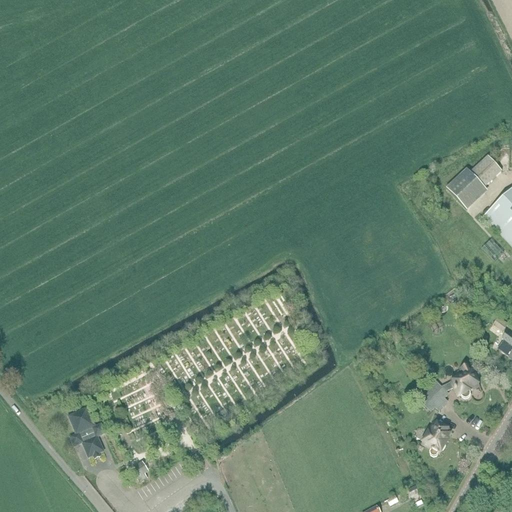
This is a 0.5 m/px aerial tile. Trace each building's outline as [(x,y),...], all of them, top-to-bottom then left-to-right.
[(488,158),(470,174),(484,189),(502,173),(488,158)] [(467,171),(446,190),(467,213),(488,194),(470,174),(467,171)] [(511,192),(484,218),(511,248),(511,192)] [(460,301),(453,305),(457,313),(464,309),(460,301)] [(493,327),(502,334),(509,326),(499,318),(493,327)] [(511,361),(511,337),(507,334),(502,340),(504,342),(497,350),(509,359),(511,361)] [(451,384),(441,389),(442,389),(446,393),(452,390),(453,389),(458,398),(461,397),(461,398),(462,398),(462,399),(463,399),(463,400),(464,400),(465,400),(466,400),(467,400),(468,399),(469,398),(470,397),(470,396),(470,395),(470,394),(469,393),(479,388),(468,367),(460,371),(463,377),(451,384)] [(436,383),(427,391),(443,408),(447,403),(443,400),(448,396),(446,393),(442,389),(441,389),(436,383)] [(427,391),(419,400),(425,406),(431,413),(435,408),(439,412),(443,408),(427,391)] [(97,438),(103,436),(105,435),(101,426),(95,428),(87,410),(69,418),(77,436),(71,439),(74,448),(82,444),(89,459),(94,457),(95,460),(100,458),(98,455),(103,453),(97,438)] [(446,441),(451,433),(435,424),(422,446),(431,451),(430,454),(431,457),(433,459),(437,458),(438,455),(440,456),(447,442),(446,441)] [(142,465),(129,474),(133,482),(136,480),(139,485),(147,480),(144,475),(147,473),(142,465)]
